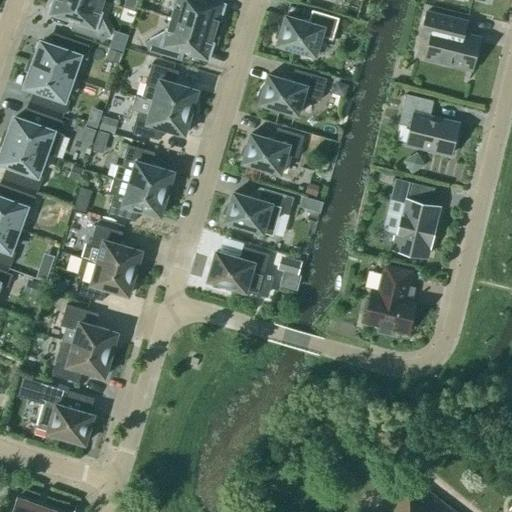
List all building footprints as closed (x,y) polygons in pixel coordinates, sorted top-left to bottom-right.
[(99,13),(103,1),(99,0),(55,0),(52,12),(53,12),(53,11),(75,18),(71,30),(103,41),(111,36),(99,13)] [(170,0),(174,7),(171,19),(218,33),(222,22),(217,21),(222,6),(221,6),(220,7),(199,1),(198,0),(170,0)] [(308,23),(286,16),(283,25),(280,28),(278,31),(276,34),(275,38),(279,39),(277,45),(315,56),(321,36),(332,40),(338,18),(312,10),(308,23)] [(458,30),(460,20),(466,22),(466,20),(427,11),(421,36),(430,38),(425,59),(470,70),(468,80),(469,80),(479,38),(463,34),(461,31),(458,30)] [(218,33),(171,19),(167,30),(144,43),(149,51),(181,61),(184,48),(206,55),(206,56),(207,56),(211,42),(215,43),(218,33)] [(31,56),(29,63),(71,78),(79,56),(84,58),(89,46),(53,33),(49,44),(41,42),(36,58),(31,56)] [(105,59),(118,63),(122,53),(109,48),(105,59)] [(71,78),(29,63),(27,70),(31,71),(25,87),(33,90),(29,101),(65,114),(69,101),(64,99),(71,78)] [(151,64),(145,85),(141,98),(153,102),(194,114),(195,111),(195,107),(195,104),(194,100),(197,91),(175,84),(178,72),(151,64)] [(291,82),(268,75),(265,84),(263,87),(260,90),(259,93),(258,96),(261,98),(260,104),(297,115),(303,95),(320,100),(327,79),(321,77),(294,69),(291,82)] [(332,94),(345,97),(348,85),(336,81),(332,94)] [(405,95),(398,124),(410,127),(406,144),(451,155),(458,124),(429,117),(433,101),(405,95)] [(194,114),(153,102),(149,114),(137,111),(131,132),(158,140),(162,128),(184,135),(187,125),(189,123),(192,120),(193,116),(194,114)] [(5,132),(2,139),(44,154),(56,158),(64,136),(58,134),(62,122),(26,109),(22,120),(15,117),(9,133),(5,132)] [(99,130),(114,134),(118,121),(103,117),(99,130)] [(273,140),(251,134),(248,143),(245,146),(243,149),(241,152),(240,155),(244,157),(242,163),(280,174),(286,154),(297,158),(304,136),(277,128),(273,140)] [(95,141),(106,144),(109,134),(98,131),(95,141)] [(44,154),(2,139),(0,145),(4,147),(0,158),(0,163),(6,165),(2,177),(38,189),(43,177),(37,175),(44,154)] [(117,165),(113,179),(170,195),(171,193),(171,189),(171,185),(170,181),(173,172),(150,165),(154,153),(127,145),(121,166),(117,165)] [(411,174),(424,166),(416,153),(403,161),(411,174)] [(68,178),(79,181),(83,169),(72,165),(68,178)] [(392,186),(394,175),(379,172),(377,183),(392,186)] [(170,195),(113,179),(109,193),(113,194),(107,214),(134,222),(138,210),(160,216),(163,207),(165,204),(168,201),(169,198),(170,195)] [(400,181),(396,199),(405,201),(393,248),(426,256),(438,208),(428,205),(432,189),(400,181)] [(0,223),(17,229),(25,208),(31,210),(35,197),(0,184),(0,223)] [(305,194),(315,197),(318,187),(308,184),(305,194)] [(293,197),(259,187),(256,199),(233,193),(230,202),(228,205),(226,208),(224,211),(223,214),(227,215),(225,222),(272,236),(278,217),(284,214),(288,215),(293,197)] [(320,213),(323,202),(302,197),(299,208),(320,213)] [(73,209),(85,213),(88,202),(76,198),(73,209)] [(17,229),(0,223),(0,261),(11,265),(15,253),(9,250),(17,229)] [(83,258),(138,275),(139,272),(139,268),(139,264),(138,261),(141,251),(119,245),(122,232),(95,225),(89,245),(86,244),(81,259),(83,259),(83,258)] [(257,292),(269,254),(242,246),(238,258),(216,252),(207,281),(213,282),(212,286),(216,287),(219,287),(223,287),(227,286),(245,292),(246,289),(257,292)] [(298,276),(301,263),(281,257),(277,270),(298,276)] [(137,277),(138,275),(83,258),(83,259),(79,271),(82,272),(75,293),(102,301),(106,289),(128,295),(131,286),(133,283),(136,280),(137,277)] [(364,322),(380,325),(377,333),(391,337),(393,329),(407,332),(410,323),(413,324),(416,312),(413,311),(415,302),(401,299),(403,292),(405,292),(410,272),(385,265),(378,293),(371,292),(364,322)] [(36,278),(46,281),(49,273),(39,269),(36,278)] [(0,284),(7,287),(12,275),(0,270),(0,284)] [(23,292),(39,297),(43,285),(27,279),(23,292)] [(61,341),(114,356),(115,353),(115,349),(115,346),(114,342),(117,333),(95,326),(98,314),(66,305),(60,326),(76,331),(73,343),(61,340),(61,341)] [(113,359),(114,356),(61,341),(51,374),(78,382),(82,370),(104,377),(107,368),(109,365),(112,362),(113,359)] [(47,431),(47,433),(84,444),(86,438),(90,439),(91,435),(91,432),(91,428),(90,424),(93,415),(70,408),(75,393),(42,383),(37,400),(43,402),(36,427),(47,431)] [(455,511),(412,479),(400,495),(396,492),(381,511),(455,511)] [(61,511),(17,496),(10,511),(61,511)]
